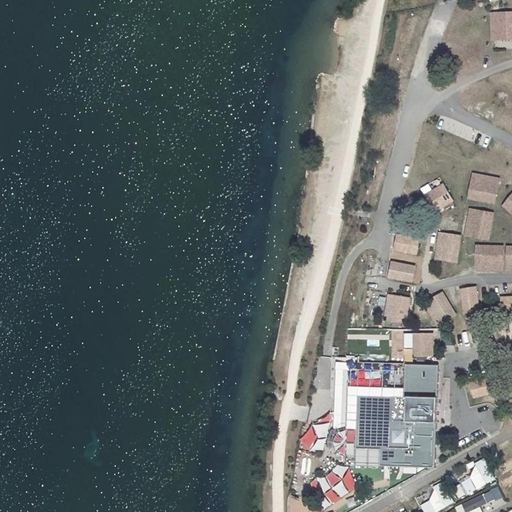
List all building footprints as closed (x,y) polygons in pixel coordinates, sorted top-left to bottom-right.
[(511,12),(490,13),(491,41),(511,40),(511,12)] [(473,174),(469,198),(497,203),(500,179),(473,174)] [(424,196),(436,215),(457,202),(445,183),(424,196)] [(495,212),(471,208),(466,236),(490,240),(495,212)] [(435,260),(459,263),(463,235),(439,232),(435,260)] [(418,255),(420,240),(398,237),(396,252),(418,255)] [(477,245),(476,269),(504,270),(505,246),(477,245)] [(413,281),(415,266),(393,263),(391,278),(413,281)] [(465,313),(480,311),(478,289),(463,291),(465,313)] [(443,292),(423,306),(439,328),(459,314),(443,292)] [(410,297),(387,295),(385,322),(408,324),(410,297)] [(436,334),(415,334),(415,358),(436,358),(436,334)] [(409,365),(351,363),(349,428),(343,430),(338,433),(335,438),(334,443),(335,448),(338,453),(342,456),(348,457),(348,465),(384,466),(437,468),(439,423),(439,399),(440,366),(409,365)] [(496,393),(493,378),(471,383),(475,398),(496,393)] [(511,469),(511,458),(497,466),(502,475),(511,469)] [(484,463),(466,470),(472,486),(490,480),(484,463)] [(341,478),(346,469),(336,464),(331,473),(341,478)] [(332,472),(324,477),(330,487),(339,481),(332,472)] [(503,492),(511,487),(511,474),(497,482),(503,492)] [(317,480),(322,493),(329,491),(324,477),(317,480)] [(436,496),(419,504),(423,511),(437,511),(453,504),(442,483),(432,488),(436,496)] [(479,511),(476,500),(456,506),(457,511),(479,511)]
